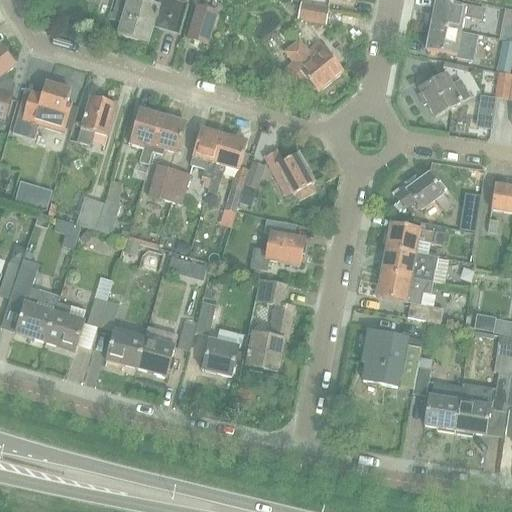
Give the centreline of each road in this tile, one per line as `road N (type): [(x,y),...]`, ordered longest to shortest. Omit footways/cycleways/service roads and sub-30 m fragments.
road 1 (residential): [(330,131),(33,42),(2,0)]
road 2 (residential): [(299,461),(0,381)]
road 3 (residential): [(299,461),(357,171)]
road 4 (primary): [(278,511),(0,443)]
road 5 (residential): [(511,499),(299,461)]
road 6 (primary): [(0,475),(183,511)]
